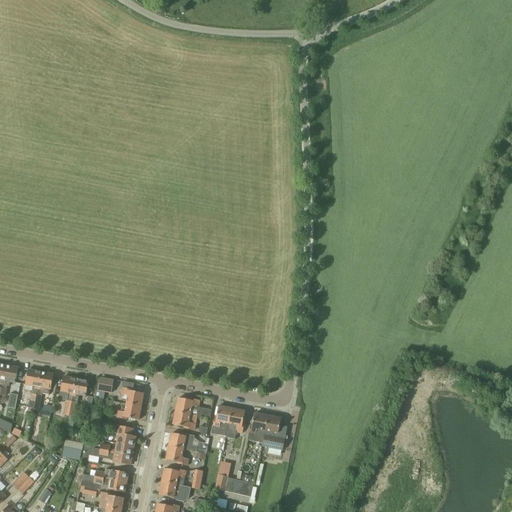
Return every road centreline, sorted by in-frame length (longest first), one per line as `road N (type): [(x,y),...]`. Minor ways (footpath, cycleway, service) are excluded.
road 1 (unclassified): [(291,380),(307,266),(303,65),(312,39)]
road 2 (unclassified): [(312,39),(184,26),(127,0)]
road 3 (residential): [(164,380),(0,348)]
road 4 (residential): [(164,380),(272,400),(285,397),(291,380)]
road 5 (residential): [(138,511),(164,380)]
